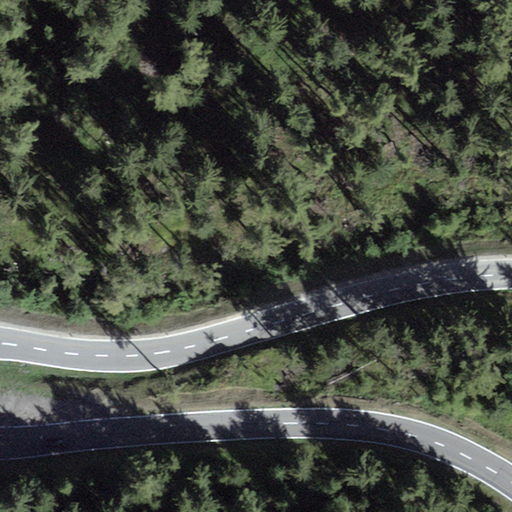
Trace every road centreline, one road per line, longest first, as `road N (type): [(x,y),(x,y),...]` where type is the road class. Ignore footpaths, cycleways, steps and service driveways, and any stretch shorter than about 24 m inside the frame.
road 1 (tertiary): [(511,481),(434,441),(339,423),(0,441)]
road 2 (tertiary): [(0,342),(157,353),(406,287),(511,274)]
